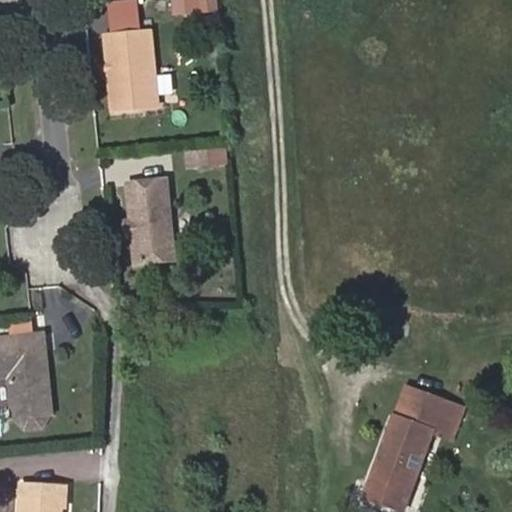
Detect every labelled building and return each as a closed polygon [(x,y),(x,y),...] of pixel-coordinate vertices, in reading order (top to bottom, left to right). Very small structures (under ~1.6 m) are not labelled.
[(216,0),(195,0),(196,14),(217,14),(216,0)] [(155,104),(148,32),(106,37),(113,109),(155,104)] [(511,109),(488,113),(490,131),(511,128),(511,109)] [(210,166),(209,151),(189,152),(190,167),(210,166)] [(136,263),(173,259),(166,181),(129,184),(132,223),(133,236),(136,263)] [(0,377),(10,377),(13,408),(50,404),(49,387),(43,383),(42,370),(47,368),(44,336),(0,339),(0,377)] [(408,386),(396,416),(408,420),(419,390),(408,386)] [(390,461),(383,476),(375,472),(366,496),(404,511),(435,433),(453,440),(465,408),(419,390),(408,420),(396,416),(381,457),(390,461)] [(43,428),(51,415),(50,404),(13,408),(15,419),(26,430),(43,428)] [(381,457),(375,472),(383,476),(390,461),(381,457)] [(61,511),(61,507),(68,507),(69,484),(23,483),(21,511),(61,511)]
